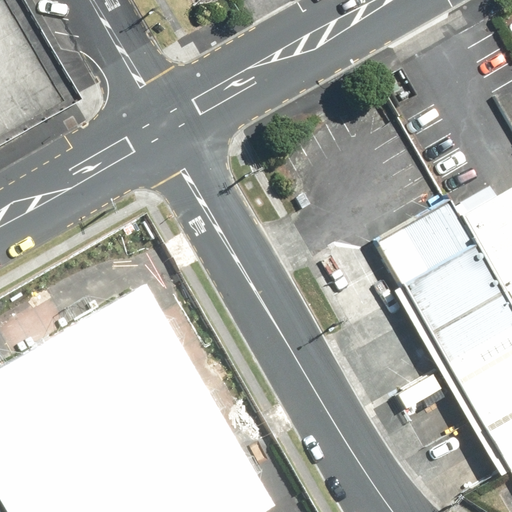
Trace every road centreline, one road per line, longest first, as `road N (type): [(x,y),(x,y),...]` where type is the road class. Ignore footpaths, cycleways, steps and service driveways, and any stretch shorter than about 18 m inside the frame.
road 1 (unclassified): [(162,122),(386,511)]
road 2 (secondary): [(162,122),(377,0)]
road 3 (secondary): [(0,212),(162,122)]
road 4 (unclassified): [(89,0),(162,122)]
